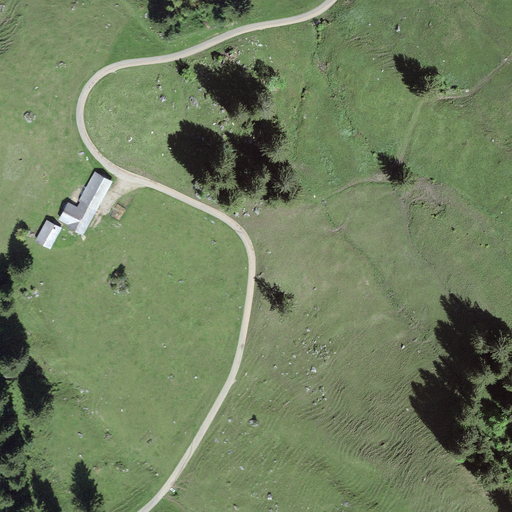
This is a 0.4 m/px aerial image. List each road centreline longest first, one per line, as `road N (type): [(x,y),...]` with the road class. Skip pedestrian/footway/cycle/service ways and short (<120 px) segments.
road 1 (track): [(193,202),(99,158),(82,130),(84,92),(112,68),(303,18),(329,0)]
road 2 (track): [(142,511),(174,477),(226,388),(246,314),(247,241),(193,202)]
